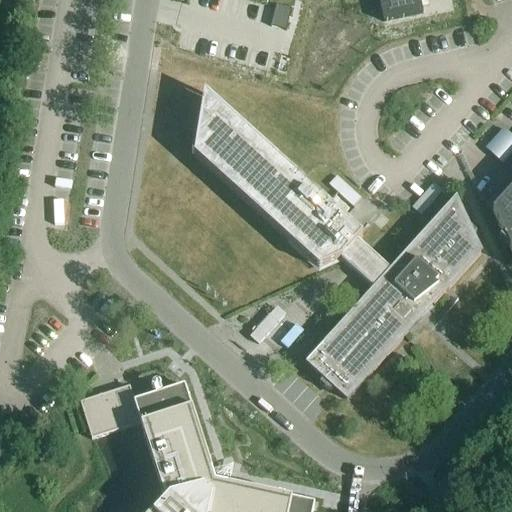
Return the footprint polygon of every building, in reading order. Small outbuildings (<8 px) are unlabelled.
[(422,16),(418,0),(375,0),(381,25),(422,16)] [(276,7),(273,19),(288,23),(291,12),(276,7)] [(307,367),(323,382),(319,386),(326,392),(328,393),(332,393),(334,392),(347,403),(480,256),(472,239),(476,235),(466,226),(456,203),(391,275),(357,244),(362,238),(216,105),(200,123),(194,158),(319,272),(341,262),(341,261),(351,271),(351,272),(350,273),(350,274),(351,275),(351,276),(352,277),(353,278),(355,278),(356,278),(357,277),(358,277),(375,292),(307,367)] [(471,167),(488,183),(511,156),(511,139),(503,131),(471,167)] [(337,179),(329,187),(353,209),(361,201),(337,179)] [(412,211),(420,218),(442,194),(433,187),(412,211)] [(500,241),(509,250),(511,255),(511,191),(492,213),(503,237),(500,241)] [(224,487),(225,484),(216,476),(213,477),(184,389),(135,405),(130,389),(80,405),(92,442),(141,426),(165,501),(154,511),(313,511),(314,507),(224,487)]
